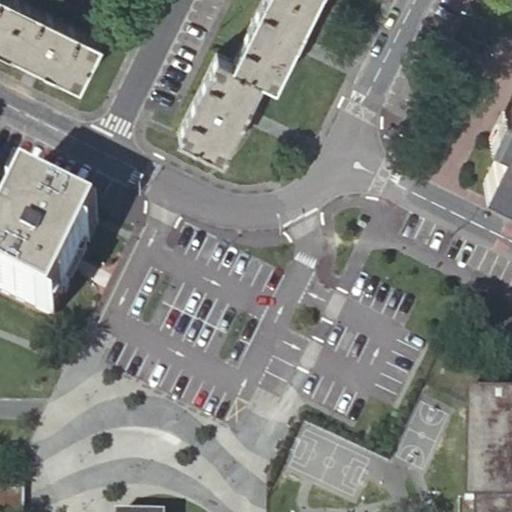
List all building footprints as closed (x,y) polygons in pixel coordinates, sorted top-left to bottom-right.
[(0,0),(0,40),(31,56),(58,70),(77,79),(99,35),(25,0),(0,0)] [(258,0),(230,58),(216,51),(178,129),(199,141),(220,150),(236,119),(250,92),(259,72),(273,79),(283,60),(296,33),(312,0),(258,0)] [(305,37),(296,33),(283,60),(291,64),(305,37)] [(54,79),(58,70),(31,56),(27,65),(54,79)] [(250,92),(236,119),(245,122),(258,96),(250,92)] [(511,103),(495,138),(504,143),(484,182),(511,195),(511,103)] [(0,292),(49,317),(93,226),(80,219),(68,214),(57,208),(47,203),(22,191),(0,234),(0,292)] [(511,511),(511,393),(467,393),(465,502),(458,502),(458,511),(511,511)] [(0,511),(23,511),(24,485),(0,484),(0,511)]
